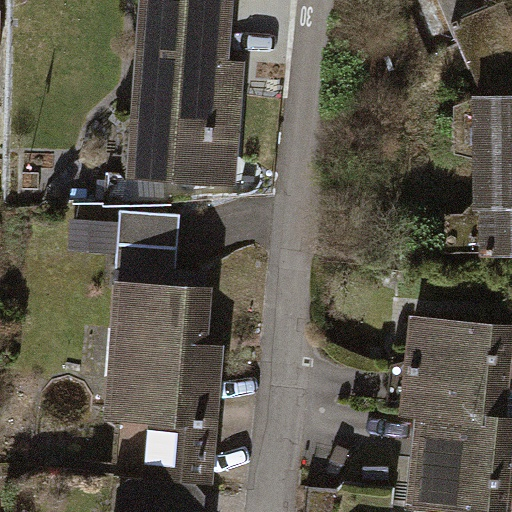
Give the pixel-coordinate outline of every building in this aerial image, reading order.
[(226,0),(145,0),(137,122),(173,125),(170,179),(229,183),(238,62),(222,61),(226,0)] [(511,47),(493,4),(452,22),(482,96),(453,105),(455,153),(484,162),(484,218),(446,218),(447,246),(482,246),(483,254),(511,253),(511,47)] [(180,214),(121,209),(116,272),(175,277),(180,214)] [(207,291),(127,284),(116,414),(121,414),(116,472),(207,480),(217,359),(201,358),(207,291)] [(405,410),(419,411),(502,419),(511,326),(415,316),(405,410)] [(419,411),(410,505),(485,511),(506,511),(507,509),(511,509),(511,420),(502,419),(419,411)] [(335,511),(338,489),(307,486),(304,511),(335,511)]
